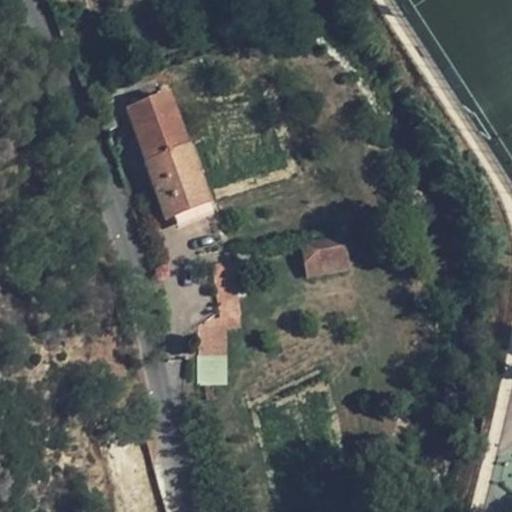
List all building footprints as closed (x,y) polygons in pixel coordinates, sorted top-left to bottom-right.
[(109,92),(87,100),(92,111),(113,103),(109,92)] [(147,162),(144,164),(165,222),(207,206),(186,148),(184,149),(165,99),(128,113),(147,162)] [(316,266),(345,261),(340,239),(313,243),(316,266)] [(346,270),(345,261),(316,266),(313,243),(304,245),(310,277),(346,270)] [(213,265),(217,305),(235,302),(231,263),(213,265)] [(235,302),(217,305),(219,319),(237,317),(235,302)] [(226,384),(225,355),(197,355),(198,384),(226,384)]
